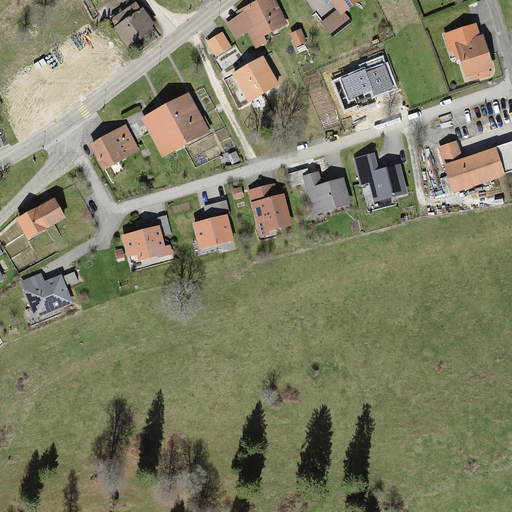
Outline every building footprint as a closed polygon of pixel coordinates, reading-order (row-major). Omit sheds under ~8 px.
[(272,0),(229,25),(239,43),(249,37),(256,50),(290,30),(272,0)] [(327,0),(338,14),(322,26),(332,39),(350,26),(343,16),(363,0),(327,0)] [(138,7),(111,25),(127,50),(154,32),(138,7)] [(476,24),(443,34),(449,52),(453,50),(456,61),(460,60),(465,77),(469,76),(471,81),(491,75),(489,69),(494,68),(483,35),(480,36),(476,24)] [(230,46),(222,33),(208,42),(216,54),(230,46)] [(301,34),(292,37),(295,47),(305,44),(301,34)] [(262,58),(234,75),(249,100),(277,84),(262,58)] [(393,87),(385,66),(367,73),(366,70),(341,79),(349,98),(372,89),(374,95),(393,87)] [(194,97),(143,122),(162,159),(212,134),(194,97)] [(126,128),(90,150),(102,170),(138,148),(126,128)] [(457,141),(438,147),(453,193),(506,176),(505,173),(511,170),(511,142),(462,158),(457,141)] [(381,152),(358,157),(364,184),(376,182),(379,199),(411,193),(405,162),(385,165),(381,152)] [(323,173),(308,177),(318,213),(354,201),(348,175),(325,181),(323,173)] [(285,182),(253,190),(263,233),(295,224),(285,182)] [(56,203),(19,224),(29,242),(66,221),(56,203)] [(239,240),(232,213),(198,221),(204,248),(239,240)] [(169,223),(124,234),(130,261),(175,250),(169,223)] [(39,278),(19,284),(34,321),(73,307),(61,279),(43,285),(39,278)]
